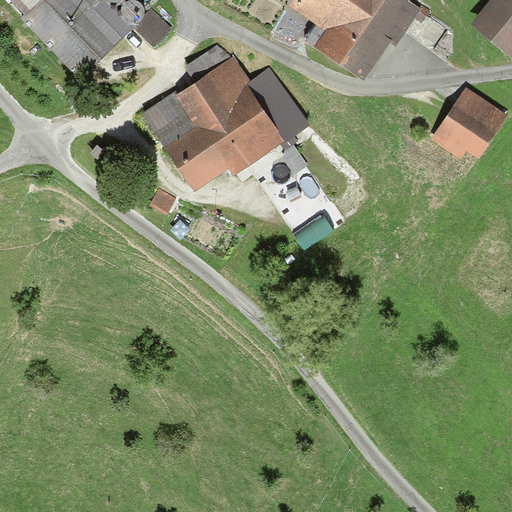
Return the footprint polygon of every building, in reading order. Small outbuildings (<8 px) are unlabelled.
[(11,0),(26,16),(42,0),(11,0)] [(132,30),(102,0),(42,0),(26,16),(22,19),(82,79),(132,30)] [(409,2),(405,0),(295,0),(291,7),(318,26),(306,43),(365,83),(391,43),(396,47),(421,10),(409,2)] [(511,0),(493,0),(471,28),(511,59),(511,0)] [(141,25),(153,46),(176,32),(164,11),(141,25)] [(185,68),(197,84),(231,59),(219,42),(185,68)] [(177,92),(144,115),(196,191),(228,169),(233,176),(283,142),(245,86),(251,82),(234,58),(231,59),(197,84),(179,96),(177,92)] [(251,82),(245,86),(283,142),(287,144),(312,125),(270,69),(251,82)] [(467,89),(433,141),(474,168),(508,116),(467,89)] [(160,189),(150,206),(166,215),(175,198),(160,189)]
